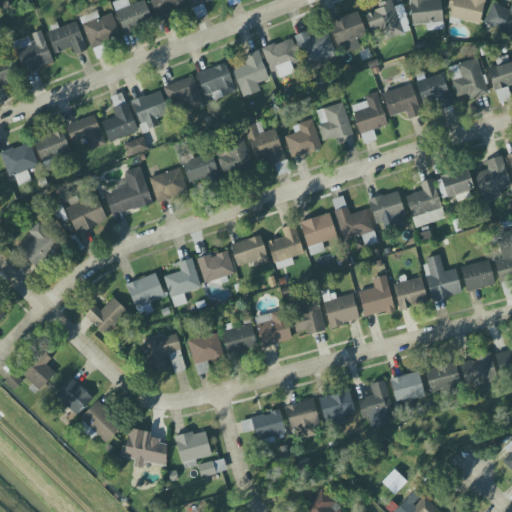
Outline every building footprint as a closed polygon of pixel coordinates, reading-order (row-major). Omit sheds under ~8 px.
[(143,0),(134,0),(114,8),(124,34),(152,23),(143,0)] [(186,10),(182,0),(149,0),(157,21),(186,10)] [(187,0),(191,9),(214,0),(187,0)] [(402,4),(393,7),(391,0),(389,0),(377,4),(379,10),(365,14),(370,31),(380,28),(384,40),(411,32),(402,4)] [(443,26),(441,0),(427,0),(423,0),(409,0),(412,28),(443,26)] [(484,0),(450,0),(447,17),(480,25),(484,0)] [(511,36),(511,3),(509,10),(492,3),(483,24),(511,36)] [(120,37),(111,14),(99,18),(96,12),(79,18),(90,48),(120,37)] [(362,47),(359,38),(366,36),(357,12),(328,22),(336,43),(342,41),(347,53),(362,47)] [(87,51),(76,22),(47,32),(54,53),(71,47),(74,56),(87,51)] [(26,74),(53,64),(41,31),(30,35),(31,38),(15,44),(26,74)] [(311,38),(308,31),(296,35),(307,68),(336,57),(328,32),(311,38)] [(276,70),(279,78),(295,72),(292,64),(300,62),(291,38),(262,49),(270,72),(276,70)] [(232,70),(243,98),(260,91),(258,84),(269,80),(258,51),(242,57),(245,65),(232,70)] [(0,85),(10,81),(9,78),(19,74),(12,57),(0,62),(0,85)] [(467,94),(469,100),(487,94),(477,59),(447,68),(457,97),(467,94)] [(496,66),(499,77),(491,79),(494,90),(511,85),(511,63),(511,62),(496,66)] [(220,91),(222,98),(236,92),(225,63),(196,74),(204,97),(220,91)] [(490,79),(498,76),(494,65),(487,68),(490,79)] [(434,102),(437,110),(453,104),(441,73),(416,83),(424,105),(434,102)] [(203,105),(192,76),(166,86),(173,104),(180,102),(184,112),(203,105)] [(421,117),(412,85),(383,93),(389,117),(406,112),(408,120),(421,117)] [(131,101),(142,133),(159,127),(156,119),(169,114),(160,91),(131,101)] [(362,144),(376,140),(373,130),(387,126),(378,92),(365,96),(366,102),(352,106),(362,144)] [(340,142),(354,138),(343,103),(315,112),(324,142),(338,137),(340,142)] [(90,151),(105,145),(94,115),(65,126),(72,143),(85,138),(90,151)] [(321,150),(312,120),(292,125),(295,134),(284,137),(291,159),(321,150)] [(269,165),(284,160),(276,129),(263,133),(261,122),(245,127),(255,161),(267,158),(269,165)] [(41,162),(69,153),(62,131),(34,140),(41,162)] [(147,151),(144,138),(124,143),(127,156),(147,151)] [(219,146),(224,172),(250,167),(245,140),(219,146)] [(0,153),(0,154),(9,178),(38,166),(29,143),(0,153)] [(182,160),(187,184),(218,178),(213,154),(182,160)] [(510,186),(502,156),(485,161),(487,170),(475,174),(484,203),(502,198),(499,189),(510,186)] [(141,167),(123,172),(127,186),(105,192),(111,215),(151,205),(141,167)] [(148,180),(158,204),(188,192),(178,168),(148,180)] [(455,196),(456,200),(475,193),(467,171),(437,181),(443,200),(455,196)] [(405,196),(415,228),(445,219),(433,179),(419,183),(422,191),(405,196)] [(369,199),(374,223),(404,215),(399,192),(369,199)] [(64,209),(78,235),(107,220),(93,194),(64,209)] [(334,211),(344,241),(374,232),(367,209),(349,215),(347,207),(334,211)] [(300,222),(310,256),(325,252),(322,243),(337,238),(329,213),(300,222)] [(15,246),(37,269),(60,247),(39,224),(15,246)] [(303,254),(294,225),(281,229),(284,237),(267,242),(276,270),(294,265),(292,258),(303,254)] [(496,236),(500,259),(495,260),(499,283),(511,280),(511,227),(502,229),(503,235),(496,236)] [(269,263),(259,235),(230,246),(238,268),(253,263),(254,268),(269,263)] [(377,243),(374,235),(362,239),(365,247),(377,243)] [(235,274),(228,250),(197,260),(204,284),(235,274)] [(431,301),(461,295),(456,269),(443,272),(440,256),(423,259),(431,301)] [(164,277),(170,298),(202,288),(192,258),(178,263),(180,272),(164,277)] [(495,285),(488,260),(460,268),(467,292),(495,285)] [(137,315),(146,312),(144,306),(164,298),(155,274),(126,285),(137,315)] [(372,279),(374,288),(358,292),(364,318),(394,311),(386,276),(372,279)] [(427,303),(421,278),(393,285),(399,311),(427,303)] [(101,311),(94,305),(84,316),(107,336),(129,313),(112,298),(101,311)] [(284,310),(254,318),(262,348),(291,340),(284,310)] [(257,348),(252,325),(222,331),(227,355),(257,348)] [(188,342),(197,376),(209,372),(207,363),(224,359),(217,333),(188,342)] [(186,371),(176,335),(142,344),(150,375),(171,369),(172,375),(186,371)] [(46,364),(51,359),(40,349),(20,371),(40,390),(56,374),(46,364)] [(511,374),(511,349),(496,352),(499,376),(511,374)] [(476,356),(476,361),(462,362),(464,387),(495,383),(492,355),(476,356)] [(430,395),(461,387),(455,362),(424,370),(430,395)] [(390,380),(399,412),(414,408),(411,401),(425,396),(417,371),(390,380)] [(13,390),(22,382),(14,372),(5,381),(13,390)] [(93,398),(71,377),(54,395),(76,416),(93,398)] [(362,419),(372,417),(373,422),(382,421),(381,414),(391,412),(385,381),(370,384),(372,397),(358,400),(362,419)] [(320,399),(329,429),(346,424),(344,416),(355,413),(348,390),(320,399)] [(318,423),(313,400),(285,406),(291,430),(301,428),(303,439),(313,436),(311,425),(318,423)] [(76,425),(92,440),(97,435),(106,444),(122,426),(96,402),(76,425)] [(242,433),(254,430),(257,445),(274,442),(273,437),(285,434),(281,412),(240,419),(242,433)] [(144,462),(164,466),(169,443),(150,439),(151,433),(127,428),(122,458),(134,460),(133,467),(143,469),(144,462)] [(174,437),(183,470),(197,466),(195,460),(211,456),(205,432),(193,435),(193,432),(174,437)] [(511,452),(502,462),(511,471),(511,452)] [(198,465),(200,477),(224,473),(222,460),(198,465)] [(382,483),(394,495),(407,482),(394,470),(382,483)] [(302,511),(343,511),(322,490),(300,510),(302,511)] [(415,506),(406,499),(394,511),(440,511),(424,497),(415,506)]
